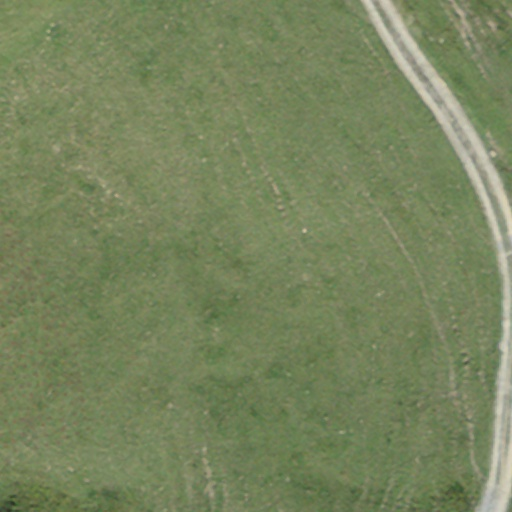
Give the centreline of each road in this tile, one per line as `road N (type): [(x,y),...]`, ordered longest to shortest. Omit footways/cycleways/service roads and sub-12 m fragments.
road 1 (track): [(374,0),(488,204),(511,283)]
road 2 (track): [(511,390),(500,511)]
